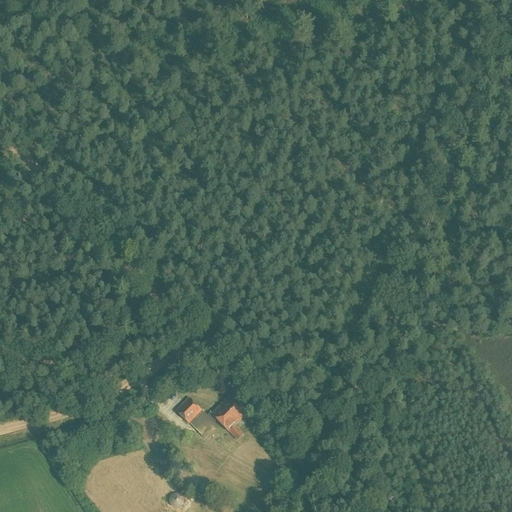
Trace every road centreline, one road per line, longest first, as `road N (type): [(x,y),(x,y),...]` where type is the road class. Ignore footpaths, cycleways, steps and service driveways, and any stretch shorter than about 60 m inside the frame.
road 1 (track): [(326,466),(0,133)]
road 2 (track): [(489,68),(391,350)]
road 3 (track): [(0,433),(110,400),(203,340)]
road 4 (track): [(391,350),(343,482)]
